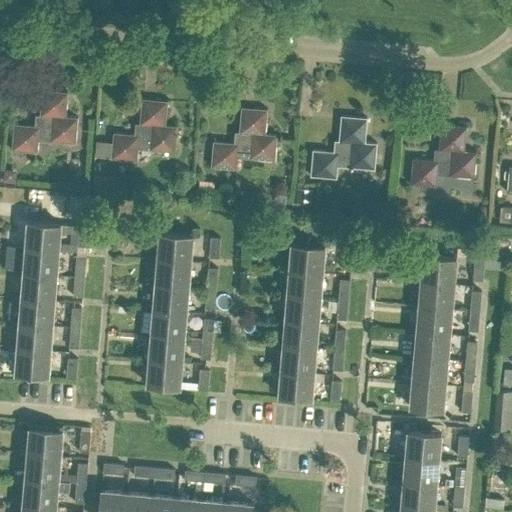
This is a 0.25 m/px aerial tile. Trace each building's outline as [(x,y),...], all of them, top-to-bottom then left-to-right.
[(12,149),(38,151),(39,140),(76,143),(78,117),(67,116),(69,91),(43,89),(40,125),(14,123),(12,149)] [(139,134),(114,132),(112,158),(138,160),(139,149),(176,152),(178,125),(167,124),(169,100),(142,98),(139,134)] [(239,142),(214,140),(212,167),(238,169),(239,157),(276,160),(278,134),(267,133),(269,109),(242,107),(239,142)] [(341,115),(338,151),(314,149),(312,175),(338,177),(339,165),(375,168),(377,143),(366,142),(368,117),(341,115)] [(466,150),(468,126),(441,124),(438,160),(413,158),(411,183),(437,186),(438,174),(476,177),(478,151),(466,150)] [(15,180),(15,174),(12,169),(5,169),(5,179),(15,180)] [(95,189),(107,189),(107,172),(95,172),(95,189)] [(199,177),(197,191),(213,192),(214,178),(199,177)] [(299,187),(298,200),(312,201),(313,188),(299,187)] [(500,219),(511,219),(511,204),(501,204),(500,219)] [(28,247),(59,250),(61,234),(62,222),(62,221),(30,219),(28,247)] [(78,224),(77,242),(87,243),(89,226),(89,224),(78,223),(78,224)] [(159,258),(192,261),(194,235),(161,233),(159,258)] [(209,255),(220,256),(221,235),(210,234),(209,255)] [(291,269),(324,271),(326,247),(293,244),(291,269)] [(343,245),(341,265),(350,266),(352,246),(343,245)] [(28,247),(26,272),(57,275),(59,250),(28,247)] [(76,253),(74,273),(84,274),(86,256),(86,254),(76,253)] [(422,281),(455,284),(458,258),(424,255),(422,281)] [(472,276),(482,277),(484,257),(474,256),(472,276)] [(157,283),(190,286),(192,261),(159,258),(157,283)] [(485,258),(484,267),(507,269),(508,259),(485,258)] [(206,284),(218,285),(219,265),(208,264),(206,284)] [(289,294),(322,297),(324,271),(291,269),(289,294)] [(26,272),(24,297),(55,300),(57,275),(26,272)] [(74,273),(73,293),(82,294),(84,274),(74,273)] [(338,296),(348,296),(349,278),(349,276),(340,275),(338,296)] [(420,305),(453,309),(455,284),(422,281),(420,305)] [(155,308),(188,311),(190,286),(157,283),(155,308)] [(218,285),(206,284),(204,304),(216,305),(218,285)] [(471,288),(470,308),(480,309),(481,289),(471,288)] [(286,321),(319,323),(322,297),(289,294),(286,321)] [(336,316),(346,317),(348,296),(338,296),(336,316)] [(24,297),(21,322),(53,325),(55,300),(24,297)] [(70,324),(79,324),(81,304),(72,304),(70,324)] [(418,330),(451,333),(453,309),(420,305),(418,330)] [(153,333),(185,336),(188,311),(155,308),(153,333)] [(479,311),(470,310),(468,328),(478,329),(479,311)] [(202,334),(212,335),(214,316),(204,315),(202,334)] [(285,343),(318,346),(319,323),(286,321),(285,343)] [(21,322),(19,347),(51,350),(53,325),(21,322)] [(70,324),(69,344),(78,345),(79,324),(70,324)] [(336,327),(335,347),(345,348),(346,328),(336,327)] [(415,355),(448,358),(451,333),(418,330),(415,355)] [(150,358),(183,361),(185,336),(153,333),(150,358)] [(202,334),(201,353),(201,354),(211,355),(212,335),(202,334)] [(467,337),(465,360),(475,361),(477,338),(467,337)] [(282,369),(315,372),(318,346),(285,343),(282,369)] [(19,347),(17,373),(48,376),(51,350),(19,347)] [(335,347),(333,367),(343,368),(345,348),(335,347)] [(413,380),(446,383),(448,358),(415,355),(413,380)] [(68,356),(67,376),(77,377),(78,356),(68,356)] [(148,384),(181,387),(183,361),(150,358),(148,384)] [(465,360),(463,384),(472,385),(475,361),(465,360)] [(198,386),(208,387),(210,367),(199,366),(198,386)] [(280,395),(313,398),(315,372),(282,369),(280,395)] [(332,377),(330,397),(339,398),(342,377),(332,377)] [(411,405),(444,409),(446,383),(413,380),(411,405)] [(460,408),(470,409),(472,386),(463,385),(460,408)] [(31,426),(29,452),(61,454),(64,429),(31,426)] [(81,428),(79,449),(89,449),(91,429),(81,428)] [(407,456),(440,459),(442,434),(409,431),(407,456)] [(468,433),(459,432),(457,452),(466,453),(468,433)] [(29,452),(26,475),(59,478),(61,454),(29,452)] [(404,482),(437,485),(440,459),(407,456),(404,482)] [(492,457),(491,466),(504,467),(504,458),(492,457)] [(78,459),(76,479),(87,480),(88,460),(78,459)] [(104,459),(104,462),(103,469),(123,471),(124,461),(104,459)] [(134,462),(134,464),(133,472),(153,474),(154,464),(134,462)] [(464,484),(465,464),(456,463),(454,483),(464,484)] [(154,464),(153,474),(174,476),(175,467),(175,466),(154,464)] [(185,466),(185,468),(184,476),(204,478),(205,468),(185,466)] [(205,468),(204,478),(225,480),(225,472),(226,470),(205,468)] [(256,484),(256,475),(236,473),(236,483),(256,484)] [(26,475),(24,502),(57,505),(58,490),(70,491),(70,481),(59,479),(59,478),(26,475)] [(76,479),(75,499),(85,500),(87,480),(76,479)] [(402,507),(435,510),(437,485),(404,482),(402,507)] [(454,483),(452,503),(462,504),(464,484),(454,483)] [(99,511),(125,511),(127,491),(101,489),(99,511)] [(125,511),(149,511),(152,493),(127,491),(125,511)] [(149,511),(176,511),(178,496),(152,493),(149,511)] [(489,494),(488,505),(506,507),(507,497),(489,494)] [(176,511),(200,511),(202,498),(178,496),(176,511)] [(200,511),(227,511),(228,500),(202,498),(200,511)] [(227,511),(253,511),(254,503),(228,500),(227,511)] [(24,502),(23,511),(56,511),(57,505),(24,502)]
